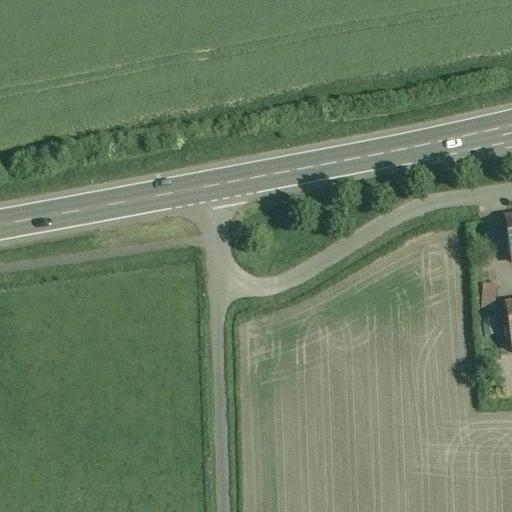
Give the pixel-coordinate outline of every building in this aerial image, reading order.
[(511,222),(499,224),(505,266),(511,264),(511,222)] [(511,354),(511,307),(505,309),(498,310),(505,356),(511,354)] [(455,326),(420,327),(424,442),(435,441),(435,457),(443,457),(443,465),(460,464),(455,326)] [(412,348),(378,349),(380,456),(402,455),(415,455),(412,348)] [(370,491),(369,379),(336,379),(337,457),(351,457),(351,492),(370,491)] [(325,459),(324,406),(294,407),(295,464),(307,464),(307,470),(315,470),(315,459),(325,459)]
